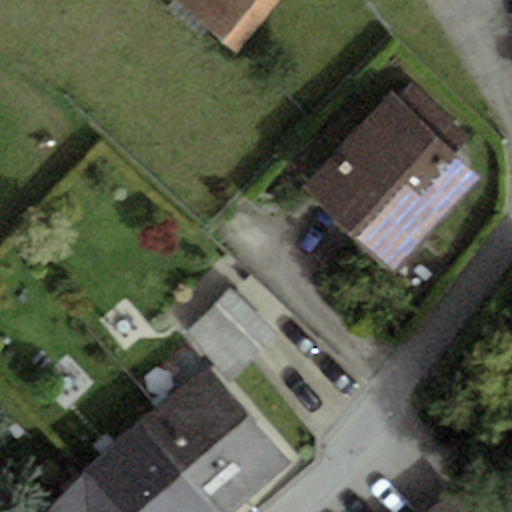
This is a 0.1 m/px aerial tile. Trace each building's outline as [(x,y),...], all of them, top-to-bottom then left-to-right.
[(188,0),(240,45),(279,0),(188,0)] [(397,94),(298,183),(377,271),(476,182),(397,94)] [(230,293),(187,338),(241,389),(284,344),(230,293)] [(197,362),(133,423),(216,511),(232,511),(289,458),(197,362)] [(216,511),(133,423),(49,509),(52,511),(216,511)]
